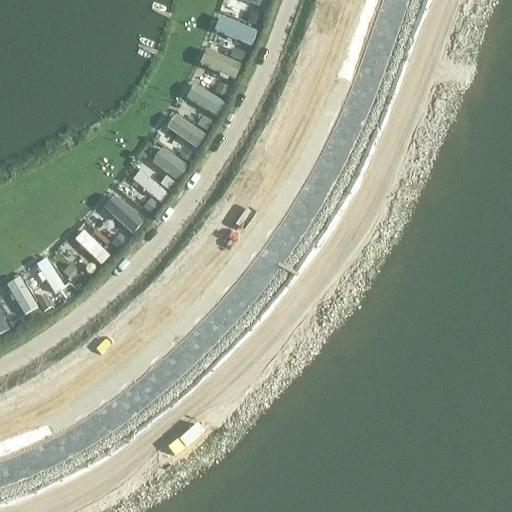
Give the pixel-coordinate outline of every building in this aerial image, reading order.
[(261,9),(264,0),(236,0),(237,0),(261,9)] [(251,15),(248,24),(259,28),(262,19),(251,15)] [(251,50),(257,35),(220,20),(213,35),(251,50)] [(234,52),(230,60),(243,65),(247,57),(234,52)] [(242,68),(206,53),(200,68),(236,83),(242,68)] [(218,86),(215,96),(225,100),(229,90),(218,86)] [(225,106),(194,88),(186,103),(217,121),(225,106)] [(202,118),(198,127),(209,133),(214,124),(202,118)] [(206,140),(176,119),(167,131),(197,152),(206,140)] [(188,170),(162,152),(152,167),(178,185),(188,170)] [(184,153),(179,160),(189,166),(194,159),(184,153)] [(168,197),(139,173),(132,182),(161,206),(168,197)] [(166,180),(160,187),(171,195),(176,188),(166,180)] [(144,226),(114,200),(104,212),(134,238),(144,226)] [(150,202),(144,210),(154,218),(160,211),(150,202)] [(108,246),(95,233),(92,236),(106,249),(108,246)] [(111,261),(84,235),(76,243),(103,269),(111,261)] [(120,237),(111,246),(119,253),(127,244),(120,237)] [(64,289),(46,261),(36,268),(40,274),(36,277),(42,285),(46,282),(54,295),(64,289)] [(70,267),(62,276),(69,283),(77,274),(70,267)] [(80,287),(75,283),(70,288),(80,296),(91,283),(87,279),(80,287)] [(38,311),(19,281),(7,288),(25,318),(38,311)] [(44,297),(36,302),(44,314),(52,309),(44,297)] [(0,338),(10,333),(0,314),(0,338)] [(23,320),(12,327),(16,334),(27,327),(23,320)]
